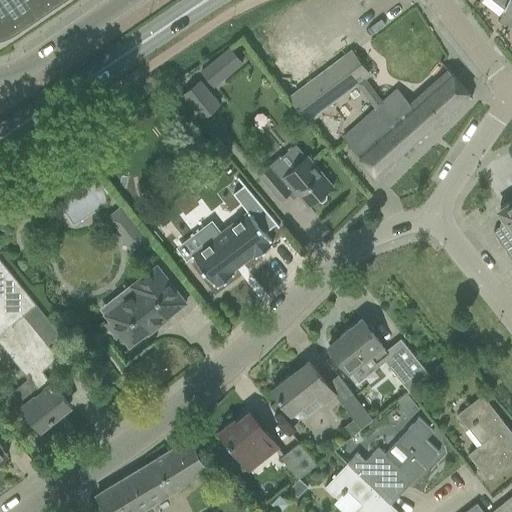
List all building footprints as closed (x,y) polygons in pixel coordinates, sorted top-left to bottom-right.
[(17,29),(60,0),(0,0),(0,36),(6,35),(17,29)] [(511,0),(496,0),(505,7),(503,11),(511,14),(511,0)] [(229,47),(201,70),(214,86),(242,63),(229,47)] [(396,90),(383,102),(366,79),(370,76),(351,50),(289,96),(307,123),(357,85),(374,110),(343,138),(380,179),(472,97),(448,70),(409,105),(396,90)] [(200,80),(181,96),(200,119),(219,104),(200,80)] [(171,105),(159,108),(163,124),(175,121),(171,105)] [(333,186),(307,156),(293,169),(279,154),(268,165),(257,175),(280,202),(289,194),(291,196),(296,196),(298,195),(309,207),(317,200),(319,202),(322,202),(326,199),(326,196),(325,194),(333,186)] [(511,199),(500,208),(499,213),(506,223),(493,232),(511,259),(511,199)] [(205,246),(193,255),(195,258),(217,287),(234,275),(231,271),(254,254),(256,257),(272,245),(248,213),(221,234),(216,231),(211,230),(207,231),(204,235),(203,235),(203,242),(205,246)] [(147,239),(139,229),(122,242),(130,252),(147,239)] [(61,335),(0,259),(0,343),(29,379),(12,392),(22,405),(21,406),(40,429),(70,405),(42,371),(59,358),(48,345),(61,335)] [(157,266),(130,286),(99,310),(103,314),(102,315),(108,322),(105,324),(117,339),(121,336),(129,347),(146,334),(146,333),(168,316),(169,317),(186,304),(157,266)] [(385,361),(408,391),(429,375),(402,340),(386,352),(361,320),(329,345),(358,382),(385,361)] [(325,402),(334,394),(308,362),(272,390),(290,413),(317,392),(325,402)] [(360,429),(372,419),(352,394),(340,404),(360,429)] [(419,408),(407,394),(396,403),(407,417),(419,408)] [(511,432),(483,395),(456,415),(467,429),(476,421),(489,437),(468,454),(489,481),(511,462),(511,432)] [(264,458),(278,448),(250,412),(237,422),(235,420),(219,432),(243,462),(258,450),(264,458)] [(377,447),(364,461),(356,453),(347,463),(355,471),(354,472),(390,505),(391,504),(439,453),(425,439),(433,431),(418,417),(397,439),(410,451),(397,466),(377,447)] [(139,511),(168,494),(208,470),(188,438),(96,495),(106,511),(139,511)] [(297,478),(316,464),(299,443),(281,457),(297,478)] [(355,471),(347,463),(325,486),(339,499),(347,490),(361,504),(353,511),(398,511),(391,504),(390,505),(354,472),(355,471)] [(299,478),(288,489),(297,497),(307,487),(299,478)] [(511,511),(511,495),(490,511),(511,511)] [(483,511),(476,503),(464,511),(483,511)]
